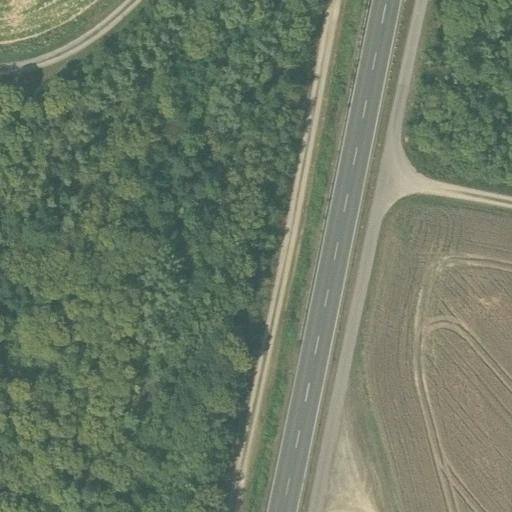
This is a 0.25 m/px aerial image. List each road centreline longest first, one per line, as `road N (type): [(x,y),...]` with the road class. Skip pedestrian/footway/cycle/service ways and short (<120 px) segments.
road 1 (track): [(312,511),(419,0)]
road 2 (track): [(226,511),(330,0)]
road 3 (secondary): [(281,511),(383,0)]
road 4 (track): [(133,0),(67,60),(0,75)]
road 5 (track): [(511,209),(382,186)]
